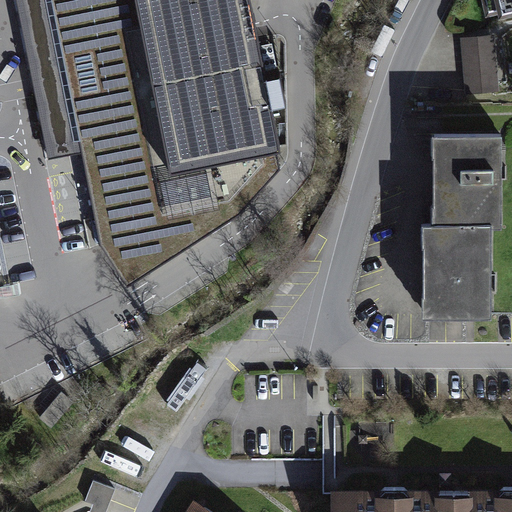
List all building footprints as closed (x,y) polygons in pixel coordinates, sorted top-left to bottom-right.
[(280,167),(246,0),(50,0),(68,80),(102,242),(131,285),(238,214),(280,167)] [(511,0),(502,0),(508,27),(511,25),(511,0)] [(501,34),(465,37),(470,94),(506,91),(501,34)] [(503,140),(433,140),(434,229),(491,229),(503,229),(503,140)] [(34,279),(27,220),(0,223),(0,250),(8,250),(12,282),(34,279)] [(434,229),(423,229),(423,320),(491,320),(491,229),(434,229)] [(105,511),(115,489),(94,481),(86,501),(94,504),(90,511),(105,511)] [(511,511),(511,492),(453,493),(453,511),(511,511)] [(453,511),(453,493),(329,493),(329,511),(453,511)] [(223,511),(201,496),(190,511),(223,511)]
